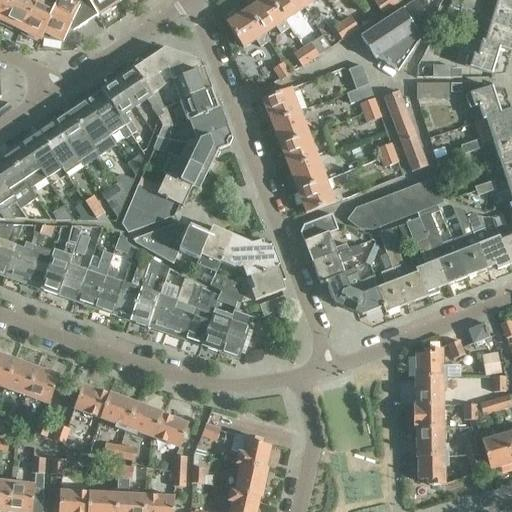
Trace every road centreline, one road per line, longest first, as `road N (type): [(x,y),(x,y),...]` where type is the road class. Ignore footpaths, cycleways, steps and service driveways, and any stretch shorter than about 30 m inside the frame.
road 1 (residential): [(327,368),(190,2)]
road 2 (residential): [(300,378),(210,387),(0,316)]
road 3 (residential): [(511,296),(327,368)]
road 4 (residential): [(63,79),(190,2)]
road 5 (residential): [(299,511),(313,447),(300,378)]
